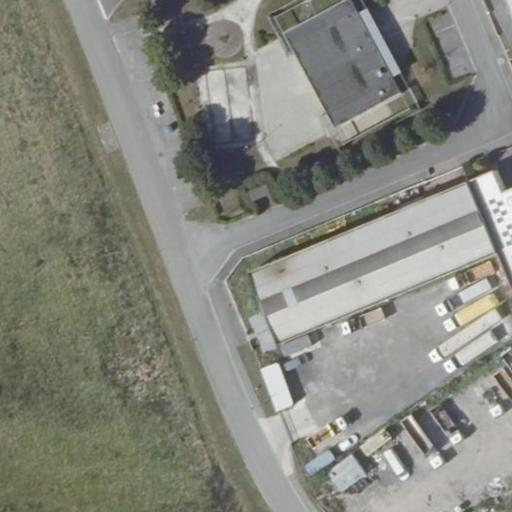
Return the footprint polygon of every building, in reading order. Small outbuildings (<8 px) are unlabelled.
[(398,94),(390,78),(356,13),(348,0),(341,0),(285,30),(336,127),(398,94)] [(356,13),(390,78),(403,71),(367,7),(356,13)] [(139,67),(152,62),(138,22),(125,27),(139,67)] [(511,190),(508,192),(499,172),(473,182),(503,252),(511,274),(511,190)] [(503,252),(473,182),(256,274),(285,345),(503,252)] [(270,184),(253,191),(257,200),(274,192),(270,184)] [(267,368),(282,409),(301,402),(286,361),(267,368)] [(312,476),(329,468),(315,439),(298,447),(312,476)]
